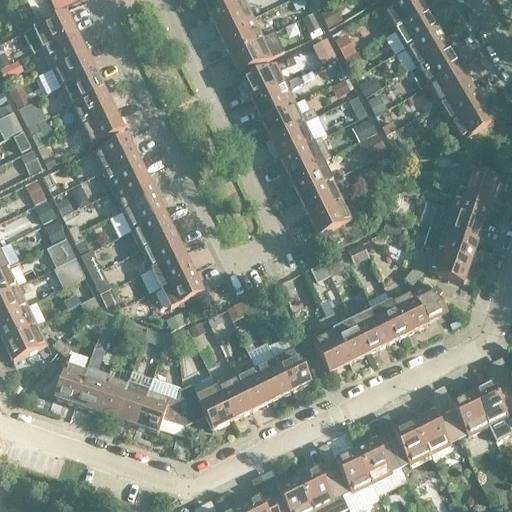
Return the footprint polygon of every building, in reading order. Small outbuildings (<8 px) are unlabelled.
[(62,0),(47,0),(48,0),(55,14),(67,8),(62,0)] [(243,2),(241,0),(200,0),(209,18),(243,2)] [(302,0),(299,0),(291,4),(295,13),(306,8),(302,0)] [(405,0),(382,14),(393,33),(426,14),(417,0),(405,0)] [(252,21),(243,2),(209,18),(219,38),(252,21)] [(334,10),(320,17),(328,31),(342,23),(334,10)] [(30,11),(22,15),(28,27),(36,23),(30,11)] [(437,33),(426,14),(393,33),(404,52),(437,33)] [(75,36),(65,16),(32,32),(42,52),(75,36)] [(312,18),(302,23),(309,37),(319,32),(312,18)] [(262,41),(252,21),(219,38),(228,57),(262,41)] [(448,51),(437,33),(404,52),(415,71),(448,51)] [(274,34),(265,39),(262,41),(228,57),(238,77),(272,61),(265,48),(278,42),(274,34)] [(85,55),(75,36),(42,52),(51,72),(85,55)] [(345,39),(335,45),(344,61),(354,55),(345,39)] [(459,70),(448,51),(415,71),(410,74),(421,93),(426,89),(459,70)] [(331,52),(318,59),(322,67),(335,61),(331,52)] [(94,75),(85,55),(51,72),(61,91),(94,75)] [(355,58),(345,63),(353,76),(362,71),(355,58)] [(15,66),(0,73),(0,76),(4,84),(20,76),(15,66)] [(284,87),(274,66),(241,83),(251,103),(284,87)] [(470,89),(459,70),(426,89),(437,108),(470,89)] [(104,94),(94,75),(61,91),(70,111),(104,94)] [(301,88),(297,80),(288,85),(292,92),(301,88)] [(371,83),(359,89),(364,99),(376,93),(371,83)] [(344,84),(333,90),(338,101),(350,95),(344,84)] [(294,106),(284,87),(251,103),(260,122),(294,106)] [(20,88),(8,93),(17,112),(29,106),(20,88)] [(481,107),(470,89),(437,108),(448,126),(481,107)] [(113,113),(104,94),(70,111),(80,130),(113,113)] [(378,98),(368,104),(375,118),(386,112),(378,98)] [(357,100),(349,104),(353,113),(361,109),(357,100)] [(303,125),(294,106),(260,122),(270,142),(303,125)] [(492,127),(481,107),(448,126),(460,146),(492,127)] [(9,108),(4,110),(8,117),(12,115),(9,108)] [(31,108),(18,114),(24,125),(36,119),(31,108)] [(303,116),(307,124),(316,119),(312,112),(303,116)] [(123,134),(113,113),(80,130),(90,150),(123,134)] [(13,116),(0,122),(0,134),(17,126),(13,116)] [(368,124),(354,132),(360,145),(375,137),(368,124)] [(313,145),(303,125),(270,142),(279,161),(313,145)] [(393,125),(382,131),(385,138),(396,132),(393,125)] [(38,128),(28,133),(32,141),(42,136),(38,128)] [(22,136),(11,142),(18,157),(30,152),(22,136)] [(136,159),(126,139),(92,156),(102,176),(136,159)] [(377,140),(362,148),(369,162),(385,154),(377,140)] [(395,142),(389,145),(395,157),(402,153),(395,142)] [(322,164),(313,145),(279,161),(289,181),(322,164)] [(448,151),(449,160),(458,159),(458,150),(448,151)] [(31,155),(19,161),(28,178),(40,172),(31,155)] [(50,159),(42,163),(47,171),(55,167),(50,159)] [(145,179),(136,159),(102,176),(112,195),(145,179)] [(459,167),(458,159),(449,160),(436,161),(437,171),(450,170),(449,168),(459,167)] [(385,160),(377,164),(380,170),(389,166),(385,160)] [(332,184),(322,164),(289,181),(298,200),(332,184)] [(463,171),(455,192),(491,204),(498,183),(463,171)] [(49,177),(41,180),(48,194),(56,190),(49,177)] [(155,198),(145,179),(112,195),(121,215),(155,198)] [(36,184),(24,190),(31,204),(43,198),(36,184)] [(341,203),(332,184),(298,200),(308,219),(341,203)] [(442,188),(439,196),(448,199),(451,191),(442,188)] [(341,194),(345,201),(354,197),(350,189),(341,194)] [(491,204),(455,192),(448,213),(484,225),(491,204)] [(395,195),(390,209),(399,212),(404,198),(395,195)] [(83,197),(74,202),(78,210),(87,206),(83,197)] [(358,204),(354,197),(345,201),(349,209),(358,204)] [(164,218),(155,198),(121,215),(131,234),(164,218)] [(66,203),(56,208),(61,219),(71,213),(66,203)] [(351,223),(341,203),(308,219),(318,240),(351,223)] [(47,205),(33,212),(41,228),(54,221),(47,205)] [(484,225),(448,213),(441,233),(477,245),(484,225)] [(174,237),(164,218),(131,234),(140,253),(174,237)] [(386,223),(382,236),(398,241),(402,229),(386,223)] [(57,225),(43,232),(50,247),(64,240),(57,225)] [(76,228),(67,232),(71,240),(79,235),(76,228)] [(477,245),(441,233),(430,229),(423,250),(434,254),(470,266),(477,245)] [(83,243),(79,235),(71,240),(74,247),(83,243)] [(183,256),(174,237),(140,253),(150,273),(183,256)] [(66,244),(52,250),(57,260),(71,254),(66,244)] [(362,250),(348,257),(354,269),(368,262),(362,250)] [(91,254),(80,260),(84,268),(95,263),(91,254)] [(470,266),(434,254),(427,275),(462,287),(470,266)] [(193,276),(183,256),(150,273),(159,292),(193,276)] [(340,261),(324,269),(329,279),(330,280),(345,272),(340,261)] [(323,267),(311,273),(317,285),(329,279),(324,269),(323,267)] [(0,298),(17,290),(8,270),(0,274),(0,298)] [(414,270),(409,276),(416,283),(422,276),(414,270)] [(79,271),(66,277),(71,288),(84,281),(79,271)] [(203,296),(193,276),(159,292),(169,312),(203,296)] [(416,283),(409,276),(403,282),(411,289),(416,283)] [(293,280),(280,287),(284,296),(298,289),(293,280)] [(105,283),(94,288),(98,296),(109,291),(105,283)] [(422,288),(390,304),(406,338),(426,328),(425,325),(446,315),(442,305),(422,288)] [(0,322),(27,309),(17,290),(0,298),(0,322)] [(109,296),(100,300),(104,309),(114,304),(109,296)] [(260,297),(245,304),(251,316),(266,309),(260,297)] [(75,299),(63,305),(67,314),(78,308),(79,307),(75,299)] [(79,307),(78,308),(85,324),(98,309),(93,300),(79,307)] [(245,304),(226,313),(232,325),(251,316),(245,304)] [(406,338),(390,304),(370,314),(387,347),(406,338)] [(36,329),(27,309),(0,322),(0,339),(3,345),(36,329)] [(387,347),(370,314),(351,323),(367,357),(387,347)] [(179,316),(164,323),(170,334),(184,327),(179,316)] [(333,316),(325,320),(330,329),(337,325),(333,316)] [(220,317),(207,323),(211,331),(224,324),(220,317)] [(330,329),(325,320),(318,323),(322,332),(330,329)] [(367,357),(351,323),(332,333),(348,366),(367,357)] [(199,327),(187,333),(192,342),(204,336),(199,327)] [(46,349),(36,329),(3,345),(13,365),(46,349)] [(146,333),(141,347),(149,350),(154,336),(146,333)] [(348,366),(332,333),(311,343),(328,376),(348,366)] [(51,350),(58,355),(64,348),(58,342),(51,350)] [(71,353),(64,348),(58,355),(64,361),(71,353)] [(310,385),(294,351),(273,361),(290,395),(310,385)] [(91,359),(88,369),(96,372),(99,362),(91,359)] [(290,395),(273,361),(254,371),(270,404),(290,395)] [(53,401),(75,408),(87,373),(65,366),(53,401)] [(270,404),(254,371),(234,380),(251,414),(270,404)] [(107,380),(87,373),(75,408),(95,415),(107,380)] [(131,375),(128,387),(115,422),(136,429),(152,382),(131,375)] [(511,375),(509,378),(511,383),(502,387),(511,406),(511,375)] [(210,379),(182,393),(184,427),(204,418),(211,433),(232,423),(215,390),(210,379)] [(128,387),(107,380),(95,415),(115,422),(128,387)] [(251,414),(234,380),(215,390),(232,423),(251,414)] [(182,393),(152,382),(136,429),(157,437),(163,420),(184,427),(182,393)] [(491,386),(471,396),(487,430),(508,420),(506,416),(511,413),(511,406),(502,387),(494,392),(491,386)] [(487,430),(471,396),(450,406),(453,411),(444,416),(456,440),(465,436),(467,440),(487,430)] [(433,415),(413,425),(429,458),(449,448),(448,445),(456,440),(444,416),(435,420),(433,415)] [(429,458),(413,425),(392,435),(395,440),(386,444),(398,469),(407,465),(409,468),(429,458)] [(375,443),(354,453),(371,487),(391,477),(389,473),(398,469),(386,444),(377,449),(375,443)] [(371,487),(354,453),(334,463),(337,468),(328,473),(340,497),(349,493),(351,497),(371,487)] [(296,482),(311,511),(346,511),(348,511),(340,497),(328,473),(319,477),(316,472),(296,482)] [(311,511),(296,482),(276,491),(278,497),(270,501),(275,511),(311,511)] [(258,500),(238,510),(238,511),(275,511),(270,501),(261,505),(258,500)]
